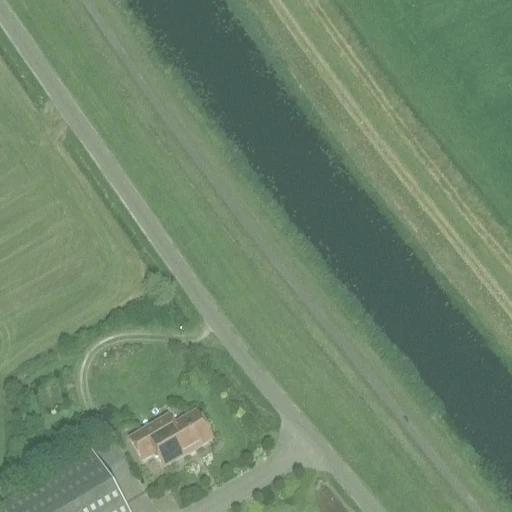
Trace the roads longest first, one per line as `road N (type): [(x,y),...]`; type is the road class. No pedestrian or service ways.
road 1 (unclassified): [(365,511),(215,318),(0,11)]
road 2 (track): [(511,315),(378,150),(278,0)]
